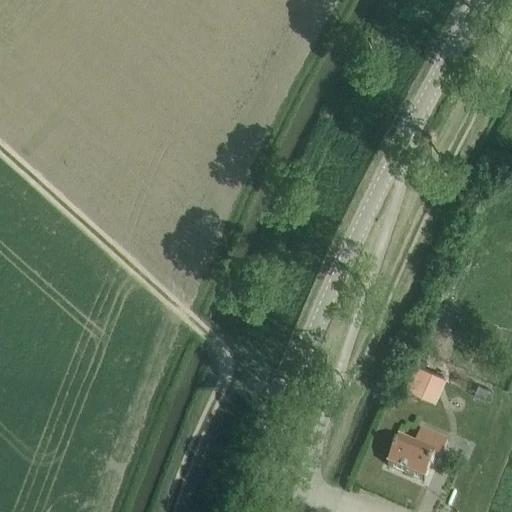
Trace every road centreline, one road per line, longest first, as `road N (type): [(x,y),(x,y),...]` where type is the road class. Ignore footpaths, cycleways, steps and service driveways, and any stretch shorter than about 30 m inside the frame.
road 1 (track): [(170,511),(220,384),(225,349),(0,147)]
road 2 (track): [(330,409),(511,34)]
road 3 (tertiary): [(240,511),(327,297),(401,148)]
road 4 (unclassified): [(293,511),(396,208),(401,148)]
road 5 (tertiary): [(401,148),(481,0)]
